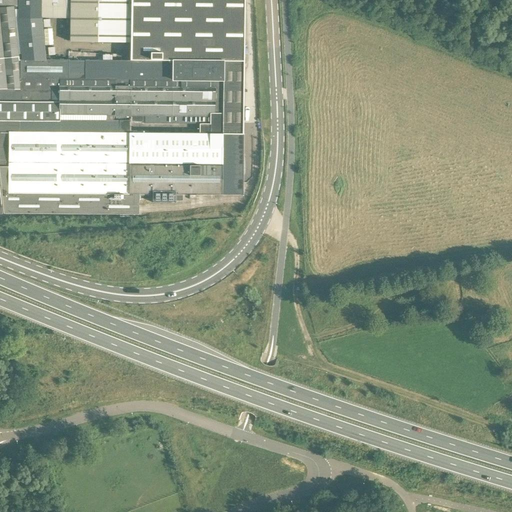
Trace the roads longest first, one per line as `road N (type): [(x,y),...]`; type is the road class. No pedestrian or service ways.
road 1 (trunk): [(511,462),(247,376),(0,276)]
road 2 (trunk): [(0,298),(236,391),(511,482)]
road 3 (track): [(264,214),(292,233),(304,334),(322,362),(498,427)]
road 4 (unclassified): [(0,438),(151,406),(328,464)]
road 5 (secondary): [(264,214),(227,266),(166,295),(76,286),(0,256)]
road 6 (secondary): [(264,214),(277,151),(271,0)]
